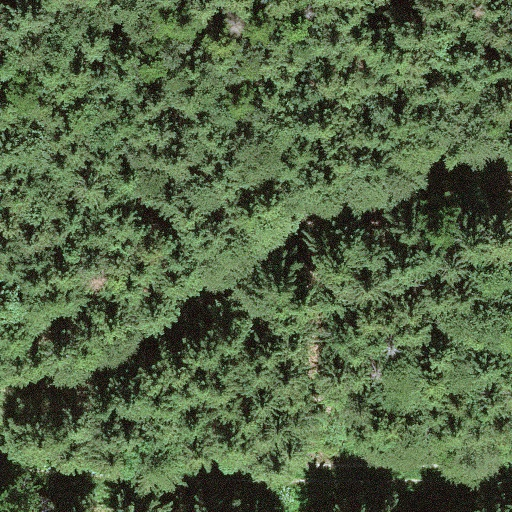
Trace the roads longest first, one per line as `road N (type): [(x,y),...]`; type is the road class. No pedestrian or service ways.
road 1 (track): [(0,409),(168,333),(248,272),(293,220),(511,150)]
road 2 (track): [(0,458),(300,470),(511,468)]
